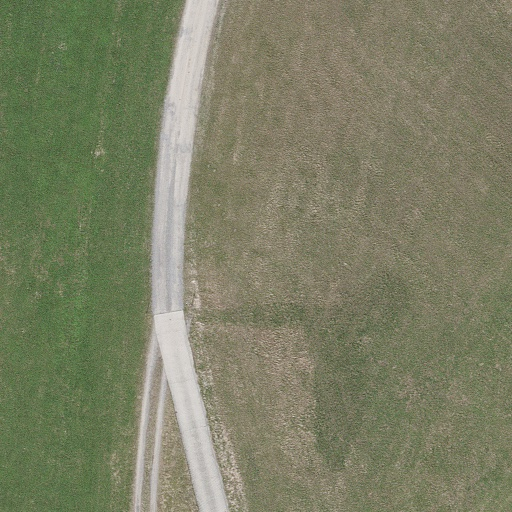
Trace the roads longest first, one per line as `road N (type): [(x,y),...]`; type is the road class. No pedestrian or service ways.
road 1 (track): [(211,0),(187,101),(175,236),(185,352),(222,511)]
road 2 (track): [(185,352),(163,385),(155,511)]
